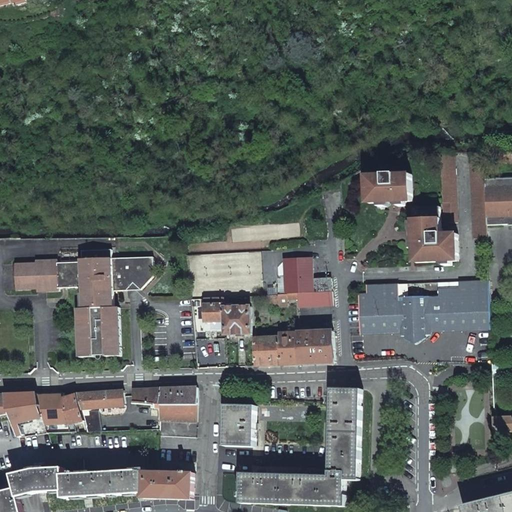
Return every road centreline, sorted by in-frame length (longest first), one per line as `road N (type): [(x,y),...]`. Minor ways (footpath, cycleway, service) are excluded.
road 1 (residential): [(215,377),(0,384)]
road 2 (residential): [(424,507),(418,379),(404,372),(345,374)]
road 3 (residential): [(345,374),(333,190)]
road 4 (residential): [(215,377),(209,511)]
road 5 (residential): [(345,374),(215,377)]
